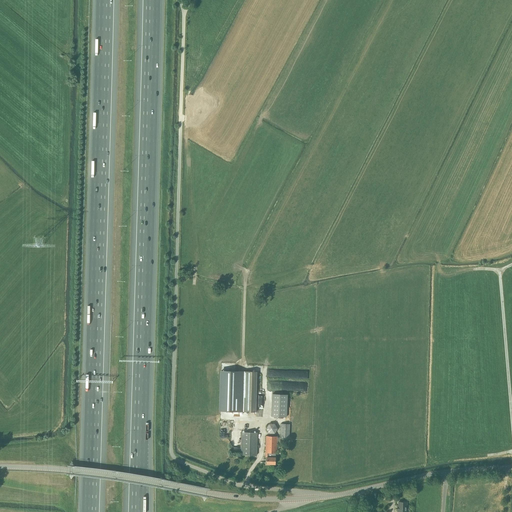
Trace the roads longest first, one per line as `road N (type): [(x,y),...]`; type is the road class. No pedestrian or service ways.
road 1 (unclassified): [(304,498),(233,482),(171,454),(180,0)]
road 2 (motorway): [(137,511),(151,0)]
road 3 (motorway): [(104,0),(90,511)]
road 4 (tertiary): [(304,498),(446,470),(511,467)]
road 5 (tertiary): [(180,487),(0,466)]
road 6 (track): [(500,270),(511,415)]
road 7 (tertiary): [(180,487),(304,498)]
